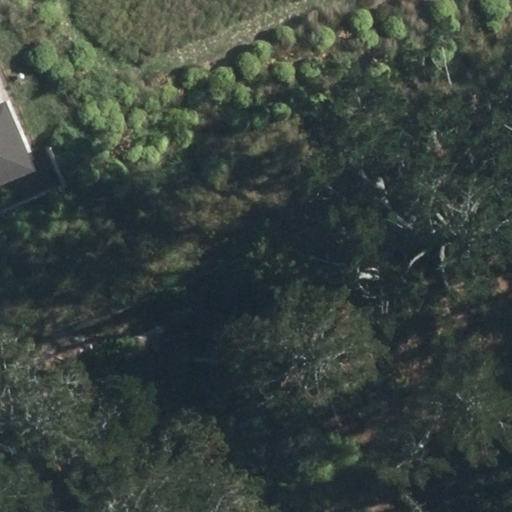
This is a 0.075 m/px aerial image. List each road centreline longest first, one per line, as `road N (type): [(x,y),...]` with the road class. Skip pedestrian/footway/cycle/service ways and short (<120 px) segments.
road 1 (track): [(0,251),(511,36)]
road 2 (track): [(314,511),(475,380),(511,360)]
